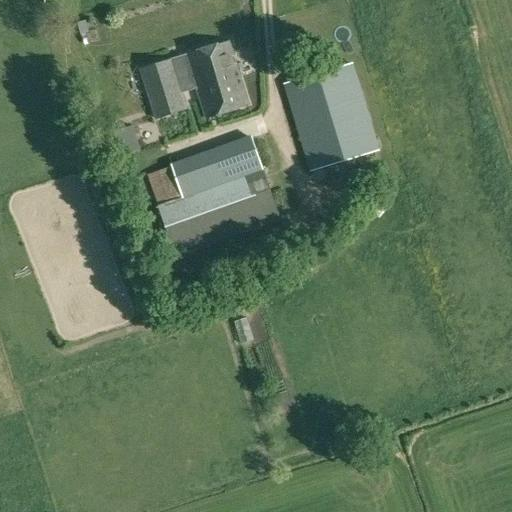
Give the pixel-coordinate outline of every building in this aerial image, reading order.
[(187,55),(196,85),(206,117),(249,104),(230,42),(187,55)] [(196,85),(187,55),(141,69),(156,118),(136,125),(142,149),(174,138),(167,114),(189,108),(183,89),(196,85)] [(283,84),(310,171),(380,150),(353,62),(283,84)] [(182,197),(159,205),(158,205),(165,229),(169,228),(179,255),(283,218),(253,134),(170,164),(171,167),(182,197)] [(149,174),(159,205),(182,197),(171,167),(149,174)] [(369,199),(381,210),(392,197),(381,187),(369,199)]
